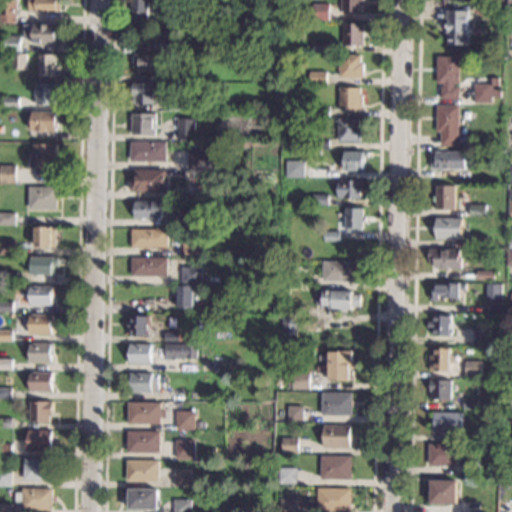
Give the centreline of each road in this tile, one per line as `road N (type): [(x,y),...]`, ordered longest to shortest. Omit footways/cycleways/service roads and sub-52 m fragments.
road 1 (residential): [(91,511),(99,0)]
road 2 (residential): [(393,511),(401,0)]
